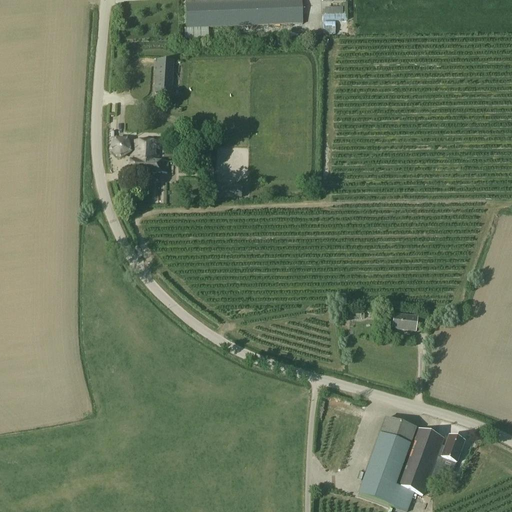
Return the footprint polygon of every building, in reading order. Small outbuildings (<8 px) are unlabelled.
[(208,39),(208,29),(303,25),(301,0),(191,0),(185,0),(185,10),(186,30),(184,30),(184,40),(208,39)] [(347,34),(346,21),(340,21),(340,10),(334,10),(334,17),(321,17),(322,35),(347,34)] [(172,63),(157,62),(155,94),(170,95),(172,63)] [(130,162),(130,174),(157,175),(166,176),(167,164),(158,163),(159,144),(132,142),(131,162),(130,162)] [(241,200),(241,192),(241,187),(216,186),(216,196),(216,199),(241,200)] [(393,316),(391,330),(415,333),(416,319),(393,316)] [(456,465),(463,445),(449,439),(445,449),(442,448),(444,440),(384,419),(357,498),(389,511),(397,487),(423,498),(435,463),(440,465),(442,461),(456,465)]
